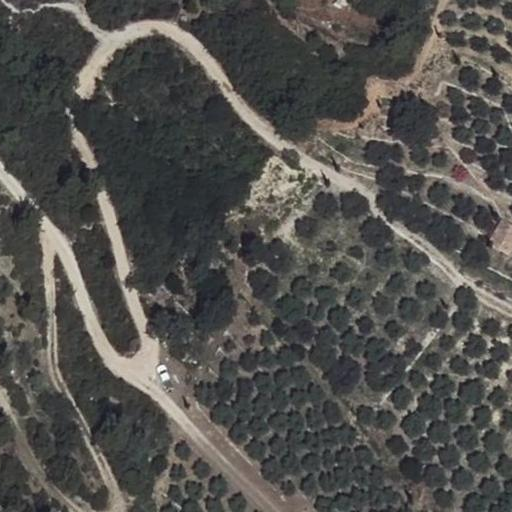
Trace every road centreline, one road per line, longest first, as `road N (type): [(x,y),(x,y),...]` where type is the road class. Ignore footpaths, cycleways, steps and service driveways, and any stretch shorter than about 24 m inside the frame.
road 1 (track): [(511,323),(422,263),(162,33),(110,32),(69,105),(130,294),(146,388)]
road 2 (track): [(0,182),(134,374),(259,511)]
